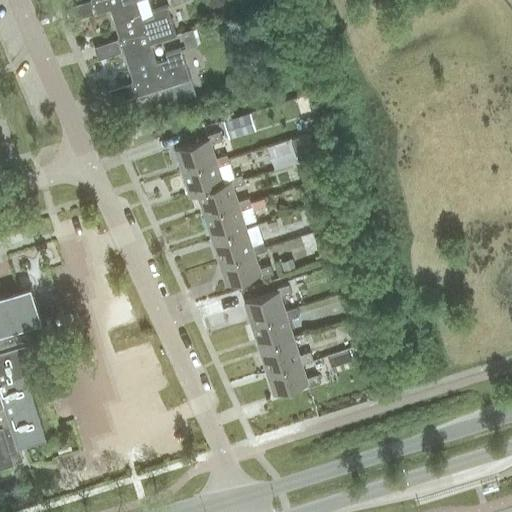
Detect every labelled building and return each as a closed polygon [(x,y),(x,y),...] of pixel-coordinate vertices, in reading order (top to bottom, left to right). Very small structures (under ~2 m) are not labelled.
[(108,9),(135,0),(134,0),(90,0),(94,13),(108,9)] [(122,52),(149,44),(176,35),(167,6),(152,11),(153,17),(141,21),(135,0),(108,9),(122,52)] [(198,44),(192,28),(181,32),(186,48),(198,44)] [(149,44),(122,52),(136,95),(163,87),(168,102),(195,93),(181,49),(165,54),(167,59),(155,63),(149,44)] [(251,109),(225,117),(227,124),(230,135),(241,132),(256,127),(251,109)] [(175,148),(183,172),(218,161),(217,158),(212,144),(223,141),(220,131),(209,134),(210,137),(175,148)] [(295,149),(284,152),(272,156),(276,167),(299,160),(297,154),(308,150),(307,147),(314,145),(310,132),(291,138),(295,149)] [(191,196),(199,193),(225,185),(225,183),(220,167),(231,163),(228,154),(217,158),(218,161),(183,172),(191,196)] [(199,193),(206,215),(239,205),(238,201),(234,187),(245,184),(242,174),(231,178),(232,181),(225,183),(225,185),(199,193)] [(212,238),(246,228),(241,210),(252,206),(249,198),(238,201),(239,205),(206,215),(212,238)] [(253,251),(255,254),(266,251),(263,242),(252,246),(246,228),(212,238),(219,261),(253,251)] [(259,268),(255,254),(253,251),(219,261),(227,284),(261,274),(262,277),(273,273),(270,265),(259,268)] [(347,281),(341,264),(329,267),(334,285),(347,281)] [(286,315),(284,309),(280,295),(292,292),(289,283),(276,288),(277,292),(245,303),(252,325),(286,315)] [(41,319),(30,285),(0,294),(0,466),(13,463),(11,454),(19,451),(18,446),(45,438),(25,371),(35,368),(26,341),(21,343),(16,327),(41,319)] [(38,306),(42,317),(44,316),(56,313),(53,302),(38,306)] [(259,348),(294,337),(288,319),(299,315),(296,306),(284,309),(286,315),(252,325),(259,348)] [(301,360),(302,363),(314,359),(311,350),(299,354),(294,337),(259,348),(266,371),(301,360)] [(349,349),(328,355),(333,372),(354,366),(349,349)] [(307,377),(302,363),(301,360),(266,371),(273,394),(308,383),(309,386),(321,382),(318,374),(307,377)]
